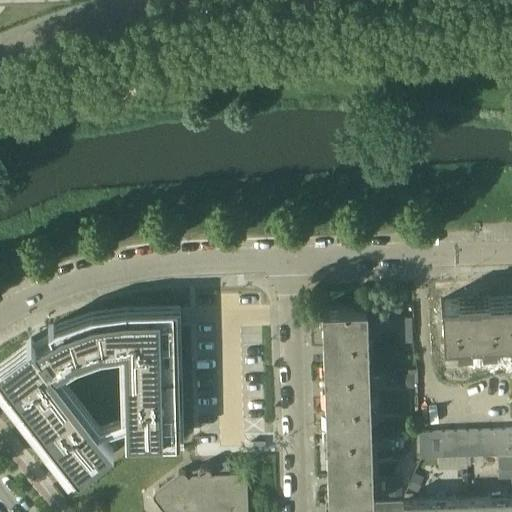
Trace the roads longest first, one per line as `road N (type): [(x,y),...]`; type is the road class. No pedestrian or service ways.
road 1 (residential): [(0,315),(32,293),(114,267),(290,262)]
road 2 (residential): [(295,511),(290,262)]
road 3 (residential): [(290,262),(511,255)]
road 4 (unclassified): [(121,0),(0,47)]
